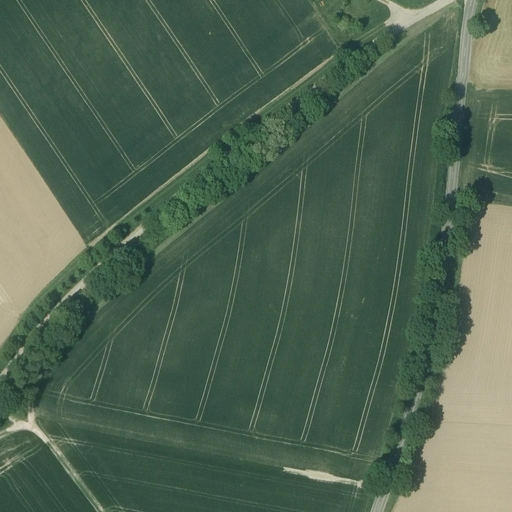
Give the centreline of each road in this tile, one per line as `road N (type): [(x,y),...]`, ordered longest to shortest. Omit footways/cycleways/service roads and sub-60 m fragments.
road 1 (track): [(450,0),(348,59),(189,185),(82,282),(0,379)]
road 2 (secondary): [(471,0),(430,332),(377,511)]
road 3 (track): [(0,379),(97,511)]
